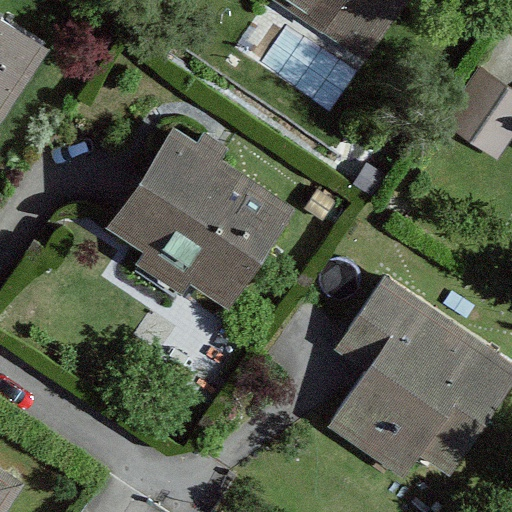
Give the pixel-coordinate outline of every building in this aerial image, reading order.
[(280,0),(366,57),(404,0),(280,0)] [(0,112),(49,36),(0,4),(0,112)] [(511,135),(511,82),(480,62),(442,120),(499,156),(511,135)] [(172,117),(104,216),(144,243),(136,255),(183,286),(191,275),(228,300),(295,201),(172,117)] [(511,367),(511,357),(382,271),(332,344),(363,365),(325,420),(399,469),(420,438),(451,458),(511,367)] [(0,511),(26,475),(0,457),(0,511)]
